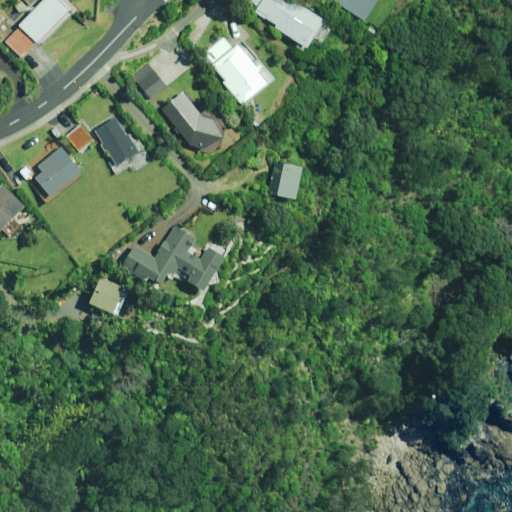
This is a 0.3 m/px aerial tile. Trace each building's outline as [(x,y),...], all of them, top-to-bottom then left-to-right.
[(70,11),(58,0),(45,0),(5,41),(23,59),(70,11)] [(313,14),(290,0),(247,0),(244,5),(277,26),(274,30),(307,50),(314,38),(323,43),(332,29),(322,23),(325,18),(315,11),(313,14)] [(332,0),(331,2),(346,11),(365,23),(379,0),(378,0),(332,0)] [(234,50),(225,39),(205,54),(226,81),(224,82),(242,106),(275,80),(245,41),(239,46),(234,50)] [(168,88),(150,65),(134,78),(152,100),(168,88)] [(204,119),(185,94),(164,109),(194,148),(207,151),(224,140),(215,120),(204,119)] [(115,116),(96,129),(121,166),(140,152),(115,116)] [(83,172),(62,148),(41,166),(44,171),(36,177),(53,197),(83,172)] [(302,168),(275,163),(269,194),(296,200),(302,168)] [(0,232),(25,208),(4,186),(0,189),(0,232)] [(198,239),(175,225),(154,259),(135,247),(123,266),(147,281),(149,277),(162,285),(168,275),(173,278),(180,268),(193,276),(189,282),(206,292),(228,256),(212,246),(203,261),(190,253),(198,239)] [(129,291),(101,279),(90,305),(118,317),(129,291)]
